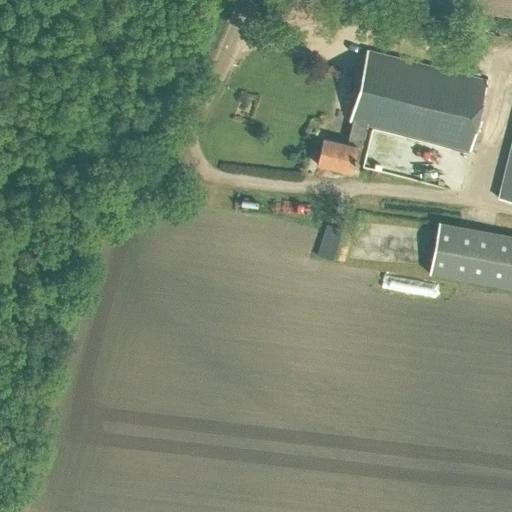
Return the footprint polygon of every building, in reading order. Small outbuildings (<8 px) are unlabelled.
[(367,51),(348,121),(351,122),(346,144),(320,138),(313,165),(347,174),(354,146),(360,147),(365,126),(466,151),(483,80),(367,51)] [(377,133),(371,169),(402,174),(408,138),(377,133)] [(511,138),(497,197),(511,200),(511,138)] [(511,236),(438,219),(426,270),(511,289),(511,236)] [(332,258),(342,229),(326,223),(316,253),(332,258)]
